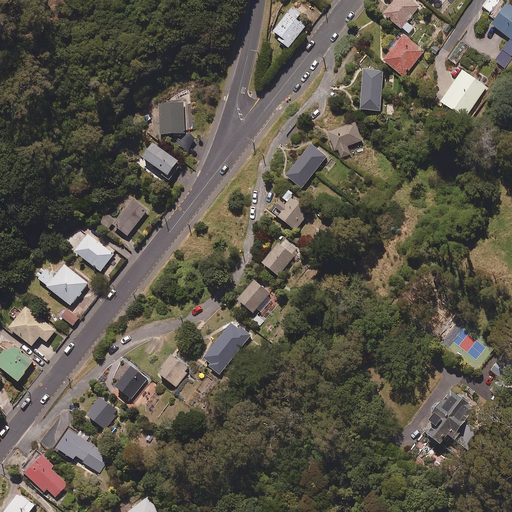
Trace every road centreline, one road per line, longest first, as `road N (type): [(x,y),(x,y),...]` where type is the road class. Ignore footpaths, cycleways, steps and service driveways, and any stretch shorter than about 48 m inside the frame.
road 1 (residential): [(0,448),(252,126)]
road 2 (residential): [(252,126),(350,0)]
road 3 (residential): [(252,126),(237,96),(256,0)]
